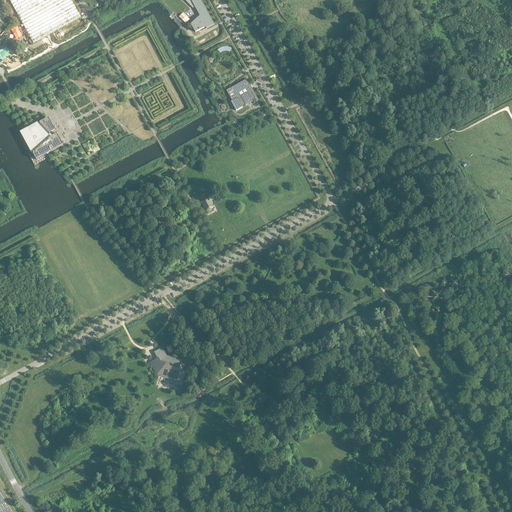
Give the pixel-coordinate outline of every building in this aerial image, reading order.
[(9,0),(34,44),(81,19),(80,17),(71,0),(9,0)] [(193,27),(192,28),(192,27),(191,27),(190,27),(190,28),(190,29),(191,30),(192,30),(193,29),(195,32),(206,27),(207,28),(214,24),(200,0),(184,0),(193,8),(195,7),(200,16),(191,25),(193,27)] [(248,86),(245,80),(226,91),(236,109),(255,99),(251,92),(248,87),(248,86)] [(63,145),(48,118),(25,131),(30,137),(29,137),(39,149),(33,154),(36,160),(63,145)] [(208,198),(206,199),(203,200),(201,202),(206,211),(209,211),(211,209),(213,208),(208,198)] [(162,348),(154,352),(157,359),(151,362),(158,374),(182,382),(185,373),(179,370),(182,361),(166,356),(162,348)]
